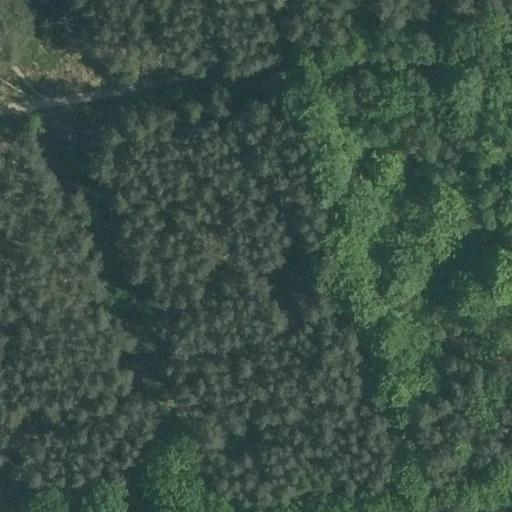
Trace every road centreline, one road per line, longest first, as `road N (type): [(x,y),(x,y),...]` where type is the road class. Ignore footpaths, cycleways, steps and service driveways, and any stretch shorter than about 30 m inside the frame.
road 1 (track): [(55,104),(325,52)]
road 2 (track): [(325,52),(511,24)]
